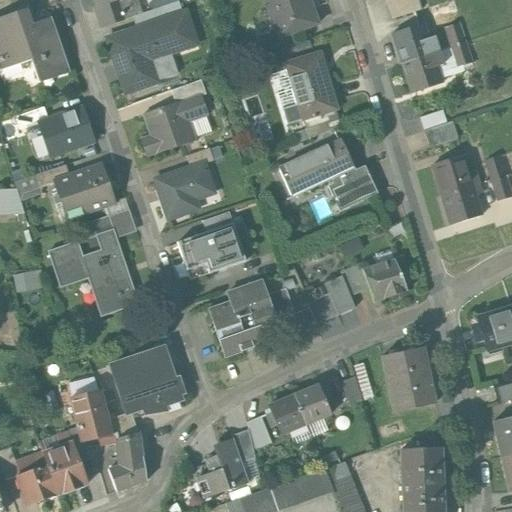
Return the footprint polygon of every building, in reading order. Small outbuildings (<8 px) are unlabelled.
[(264,0),(279,39),(318,24),(312,8),(302,12),(297,0),(264,0)] [(417,0),(385,0),(392,20),(421,11),(417,0)] [(457,0),(450,0),(432,5),(436,18),(461,11),(457,0)] [(178,2),(133,18),(137,29),(182,13),(178,2)] [(27,10),(0,19),(0,66),(2,71),(20,65),(16,53),(27,49),(38,84),(40,83),(38,78),(66,68),(68,74),(69,73),(51,19),(33,25),(27,10)] [(137,29),(106,39),(125,95),(140,90),(139,87),(176,75),(165,42),(179,37),(183,49),(197,45),(186,12),(137,29)] [(458,24),(445,28),(452,48),(465,44),(458,24)] [(423,25),(392,35),(402,64),(439,52),(436,43),(429,45),(423,25)] [(465,44),(452,48),(458,67),(471,63),(465,44)] [(439,52),(402,64),(411,94),(442,84),(435,63),(441,61),(439,52)] [(315,56),(284,65),(301,121),(336,110),(328,84),(324,85),(315,56)] [(201,81),(171,92),(176,105),(200,97),(200,98),(206,96),(201,81)] [(176,105),(143,117),(150,137),(140,141),(146,157),(194,141),(188,123),(206,116),(200,98),(200,97),(176,105)] [(81,110),(38,124),(50,158),(93,143),(81,110)] [(452,122),(424,132),(430,150),(458,141),(452,122)] [(354,169),(341,141),(280,169),(292,199),(331,181),(344,208),(374,193),(363,170),(356,173),(354,169)] [(209,150),(187,157),(191,170),(204,165),(204,166),(214,163),(209,150)] [(463,158),(431,168),(441,197),(479,185),(476,176),(469,178),(463,158)] [(499,158),(486,162),(492,182),(506,178),(499,158)] [(191,170),(155,182),(168,222),(189,215),(185,205),(214,195),(204,166),(204,165),(191,170)] [(65,167),(36,177),(40,190),(54,185),(53,184),(69,178),(65,167)] [(69,178),(53,184),(54,185),(66,221),(115,204),(101,167),(69,178)] [(36,177),(14,184),(16,191),(20,203),(42,196),(40,190),(36,177)] [(506,178),(492,182),(498,202),(511,197),(506,178)] [(479,185),(441,197),(450,227),(482,217),(475,196),(481,194),(479,185)] [(20,203),(16,191),(0,192),(0,215),(18,214),(18,222),(26,223),(20,203)] [(108,218),(84,226),(89,241),(96,238),(96,237),(113,232),(108,218)] [(230,230),(186,245),(193,265),(207,261),(211,270),(240,260),(230,230)] [(113,232),(96,237),(96,238),(101,252),(82,259),(77,244),(48,254),(60,289),(88,280),(101,318),(138,306),(113,232)] [(365,270),(364,270),(371,289),(377,303),(408,291),(395,258),(365,270)] [(343,277),(325,284),(329,294),(306,302),(316,326),(355,310),(350,297),(371,289),(364,270),(365,270),(362,264),(341,272),(343,277)] [(17,273),(19,291),(43,288),(41,270),(17,273)] [(263,283),(228,295),(231,305),(209,312),(225,359),(255,349),(254,346),(267,341),(265,337),(280,332),(276,323),(267,297),(263,283)] [(285,290),(267,297),(276,323),(294,317),(285,290)] [(511,311),(511,308),(477,318),(487,351),(511,343),(511,311)] [(422,348),(382,356),(394,412),(434,404),(422,348)] [(354,378),(341,383),(351,407),(362,403),(354,378)] [(150,380),(132,387),(136,404),(156,398),(150,380)] [(511,385),(498,390),(502,403),(511,400),(511,385)] [(319,386),(293,397),(306,427),(331,416),(319,386)] [(127,389),(104,396),(113,430),(114,430),(117,442),(139,436),(139,435),(127,389)] [(98,395),(73,401),(83,442),(110,437),(104,413),(103,413),(98,395)] [(293,397),(269,407),(281,437),(306,427),(293,397)] [(260,419),(247,425),(248,432),(253,452),(271,444),(260,419)] [(511,419),(494,424),(502,458),(511,455),(511,419)] [(248,432),(232,438),(233,441),(241,464),(255,459),(253,452),(248,432)] [(117,442),(115,443),(119,468),(108,472),(116,493),(145,482),(139,436),(117,442)] [(233,441),(222,445),(220,449),(223,456),(209,461),(208,464),(212,475),(200,480),(198,484),(203,500),(248,484),(241,464),(233,441)] [(71,444),(42,454),(46,466),(57,494),(85,484),(71,444)] [(10,449),(0,452),(0,468),(4,478),(5,481),(16,477),(20,475),(10,449)] [(443,511),(441,449),(401,451),(403,511),(443,511)] [(511,455),(502,458),(510,493),(511,492),(511,455)] [(365,511),(345,463),(324,470),(334,493),(341,511),(365,511)] [(20,475),(16,477),(27,507),(57,496),(57,494),(46,466),(20,475)] [(324,470),(313,474),(321,498),(334,493),(324,470)] [(313,474),(302,478),(310,502),(321,498),(313,474)] [(310,502),(302,478),(291,482),(299,505),(310,502)] [(291,482),(280,485),(289,509),(299,505),(291,482)] [(280,485),(269,489),(277,511),(280,511),(289,509),(280,485)] [(277,511),(269,489),(258,493),(265,511),(277,511)] [(265,511),(258,493),(247,497),(252,511),(265,511)] [(252,511),(247,497),(237,501),(240,511),(252,511)] [(240,511),(237,501),(226,504),(228,511),(240,511)]
